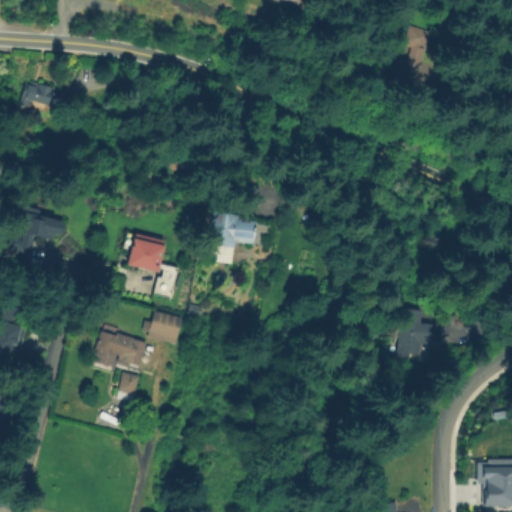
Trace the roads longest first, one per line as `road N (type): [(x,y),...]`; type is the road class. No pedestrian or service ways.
road 1 (tertiary): [(511,208),(165,59),(0,37)]
road 2 (residential): [(13,511),(77,264)]
road 3 (residential): [(511,348),(477,371),(448,413),(442,511)]
